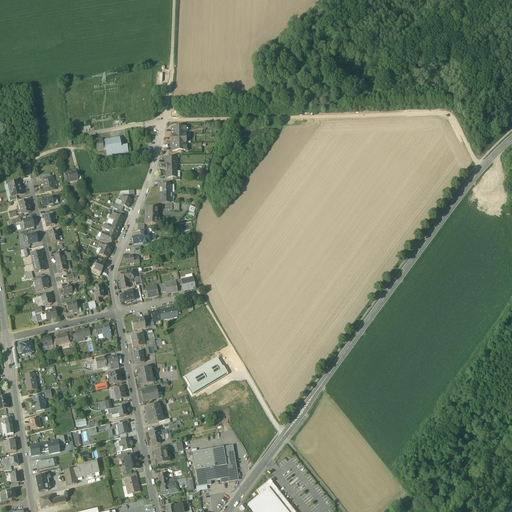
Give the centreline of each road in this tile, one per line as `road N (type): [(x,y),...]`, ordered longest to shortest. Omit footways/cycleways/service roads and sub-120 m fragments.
road 1 (tertiary): [(227,511),(474,176),(511,138)]
road 2 (track): [(165,116),(443,112),(482,167)]
road 3 (residential): [(64,325),(28,174),(41,154),(71,149)]
road 4 (residential): [(117,312),(110,274),(152,172),(165,116)]
road 5 (residential): [(157,511),(117,312)]
road 6 (tertiary): [(31,502),(6,338)]
road 7 (track): [(197,298),(279,429)]
